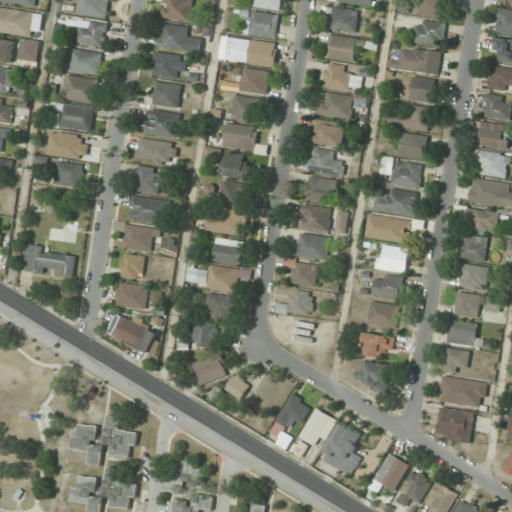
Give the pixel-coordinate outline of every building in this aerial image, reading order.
[(108,18),(110,0),(80,0),(78,13),(108,18)] [(193,0),(164,0),(163,18),(192,21),(193,0)] [(281,9),(281,0),(253,0),(253,6),(281,9)] [(445,17),(445,0),(420,0),(420,15),(445,17)] [(0,31),(32,38),(37,13),(0,6),(0,31)] [(330,27),(356,33),(360,11),(334,6),(330,27)] [(511,33),(511,10),(500,9),(497,31),(511,33)] [(247,35),(278,37),(279,13),(248,12),(247,35)] [(442,47),(446,24),(418,18),(413,41),(442,47)] [(107,45),(109,23),(92,21),(91,26),(81,24),(80,43),(107,45)] [(160,45),(187,50),(192,28),(164,22),(160,45)] [(326,58),(355,62),(357,48),(377,51),(378,42),(329,35),(326,58)] [(511,40),(497,37),(493,50),(503,53),(500,60),(511,63),(511,40)] [(0,62),(15,61),(13,38),(0,39),(0,62)] [(43,42),(25,38),(20,60),(39,63),(43,42)] [(275,66),(278,43),(230,38),(229,49),(238,50),(237,62),(275,66)] [(442,52),(401,47),(400,60),(390,59),(389,69),(440,75),(442,52)] [(105,53),(72,48),(69,70),(102,75),(105,53)] [(187,54),(155,54),(155,76),(187,76),(187,54)] [(325,88),(362,90),(363,75),(347,75),(347,65),(326,64),(325,88)] [(487,87),(511,91),(511,68),(491,65),(487,87)] [(18,89),(21,71),(0,67),(0,91),(7,93),(8,87),(18,89)] [(271,72),(245,68),(242,91),(268,95),(271,72)] [(98,103),(101,80),(70,75),(67,98),(98,103)] [(438,80),(414,76),(410,99),(434,103),(438,80)] [(181,109),(185,86),(157,81),(153,104),(181,109)] [(355,96),(323,91),(319,114),(351,119),(355,96)] [(257,123),(261,99),(237,95),(233,118),(257,123)] [(511,95),(486,96),(486,119),(511,118),(511,95)] [(95,130),(97,107),(61,104),(59,128),(95,130)] [(411,115),(391,112),(389,125),(429,132),(433,108),(413,105),(411,115)] [(146,133),(180,138),(183,115),(149,110),(146,133)] [(346,147),(349,126),(318,122),(315,143),(346,147)] [(509,150),(511,137),(507,136),(509,126),(483,122),(479,145),(509,150)] [(225,147),(268,153),(269,146),(258,145),(260,127),(228,123),(225,147)] [(425,160),(428,136),(403,133),(400,156),(425,160)] [(87,134),(52,134),(52,156),(87,156),(87,134)] [(174,158),(171,138),(141,143),(143,162),(174,158)] [(336,161),(337,151),(313,148),(311,171),(344,175),(346,162),(336,161)] [(248,155),(229,151),(224,174),(253,180),(256,165),(246,163),(248,155)] [(484,163),(483,175),(508,177),(511,154),(479,151),(478,163),(484,163)] [(84,188),(88,165),(61,161),(57,184),(84,188)] [(421,187),(423,163),(395,162),(394,185),(421,187)] [(162,184),(168,185),(169,172),(141,169),(138,191),(161,193),(162,184)] [(335,204),(340,181),(309,175),(305,198),(335,204)] [(471,201),(511,206),(511,192),(511,193),(511,183),(474,178),(471,201)] [(249,184),(225,182),(223,204),(247,207),(249,184)] [(419,193),(388,189),(387,198),(377,197),(376,210),(416,215),(419,193)] [(169,224),(172,200),(135,196),(132,219),(169,224)] [(331,231),(333,208),(304,205),(301,228),(331,231)] [(498,232),(498,210),(470,210),(470,232),(498,232)] [(247,236),(250,213),(229,211),(228,219),(212,217),(210,232),(247,236)] [(410,244),(413,221),(370,214),(367,237),(410,244)] [(157,252),(161,229),(130,224),(126,247),(157,252)] [(331,236),(301,233),(298,257),(329,260),(331,236)] [(486,261),(489,238),(465,235),(462,258),(486,261)] [(246,242),(219,238),(215,260),(243,265),(246,242)] [(28,271),(49,272),(49,271),(78,273),(79,255),(47,253),(48,245),(29,244),(28,271)] [(407,272),(410,249),(383,244),(379,268),(407,272)] [(147,277),(145,255),(124,256),(126,278),(147,277)] [(320,265),(295,262),(293,283),(317,286),(320,265)] [(490,267),(464,264),(462,286),(488,289),(490,267)] [(253,271),(211,265),(211,270),(191,267),(189,284),(239,291),(241,277),(252,278),(253,271)] [(405,278),(377,274),(374,296),(402,300),(405,278)] [(149,309),(151,286),(121,284),(119,306),(149,309)] [(290,305),(281,301),(278,308),(309,320),(318,296),(296,288),(290,305)] [(457,315),(479,317),(480,309),(501,311),(502,297),(459,293),(457,315)] [(239,296),(209,295),(209,314),(238,316),(239,296)] [(401,305),(372,302),(369,324),(398,327),(401,305)] [(161,331),(126,314),(116,336),(151,353),(161,331)] [(479,323),(451,321),(450,343),(477,345),(479,323)] [(219,346),(219,323),(193,323),(193,346),(219,346)] [(385,350),(395,350),(396,335),(363,334),(362,356),(384,356),(385,350)] [(448,372),(470,372),(470,349),(448,349),(448,372)] [(203,386),(230,373),(220,352),(193,365),(203,386)] [(389,392),(389,362),(363,362),(363,381),(371,381),(371,392),(389,392)] [(227,388),(242,400),(253,386),(239,374),(227,388)] [(471,377),(445,377),(445,403),(471,403),(471,377)] [(294,420),(303,425),(314,404),(293,393),(273,431),(284,437),(294,420)] [(476,412),(442,407),(438,437),(472,441),(476,412)] [(302,437),(317,445),(322,437),(328,440),(339,420),(318,408),(302,437)] [(117,437),(113,453),(133,459),(140,433),(121,428),(123,418),(111,415),(106,434),(117,437)] [(342,422),(322,459),(353,476),(363,457),(355,453),(365,434),(342,422)] [(106,445),(99,444),(101,426),(81,424),(80,435),(75,435),(73,449),(92,451),(91,464),(104,466),(106,445)] [(395,491),(411,465),(392,453),(377,479),(395,491)] [(175,511),(201,511),(202,507),(214,509),(216,495),(204,493),(208,465),(182,461),(179,479),(168,477),(165,493),(178,495),(175,511)] [(113,505),(134,510),(139,484),(120,480),(123,469),(110,467),(106,487),(116,489),(113,505)] [(397,501),(416,511),(434,481),(416,470),(397,501)] [(74,500),(105,504),(106,498),(97,496),(99,478),(77,475),(74,500)] [(428,511),(429,511),(428,511),(449,511),(457,490),(437,483),(428,511)] [(482,511),(484,511),(464,499),(455,511),(482,511)]
